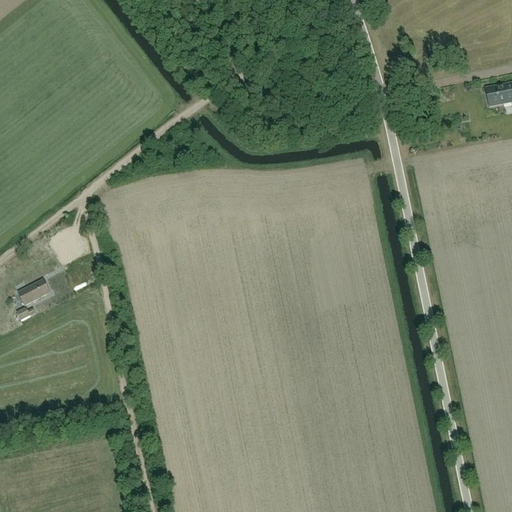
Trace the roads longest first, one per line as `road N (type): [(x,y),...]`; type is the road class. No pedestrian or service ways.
road 1 (track): [(151,511),(87,192),(201,103),(370,0)]
road 2 (unclassified): [(468,511),(377,76),(350,0)]
